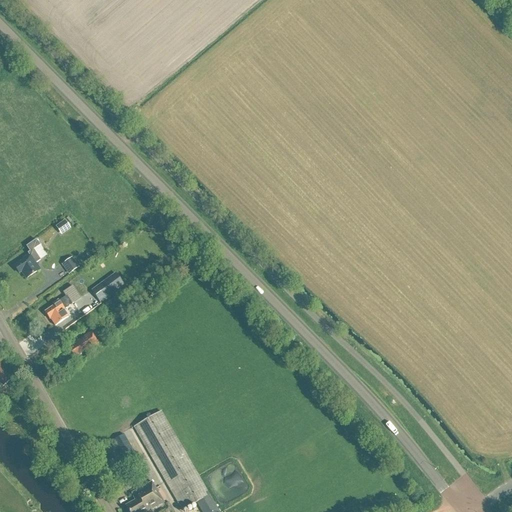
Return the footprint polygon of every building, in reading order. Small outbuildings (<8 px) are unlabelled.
[(72,229),(66,221),(57,227),(63,236),(72,229)] [(26,280),(40,271),(36,265),(41,261),(34,251),(40,246),(37,241),(26,248),(30,253),(28,254),(28,255),(23,259),(24,260),(14,267),(19,275),(21,273),(26,280)] [(86,256),(79,261),(82,266),(90,261),(86,256)] [(69,276),(80,268),(72,258),(62,266),(69,276)] [(100,302),(112,293),(106,285),(94,294),(100,302)] [(72,305),(67,297),(58,302),(53,305),(54,307),(45,313),(50,321),(50,320),(55,328),(69,319),(63,311),(72,305)] [(122,303),(118,297),(104,305),(107,311),(122,303)] [(85,354),(99,345),(91,333),(68,348),(74,358),(84,352),(85,354)] [(7,368),(0,359),(0,388),(12,381),(4,370),(7,368)] [(195,504),(209,496),(161,412),(134,428),(182,511),(195,504)] [(148,511),(163,504),(151,483),(131,495),(134,502),(125,507),(127,511),(148,511)] [(218,511),(209,496),(195,504),(199,511),(218,511)] [(176,511),(170,501),(166,503),(171,511),(176,511)]
